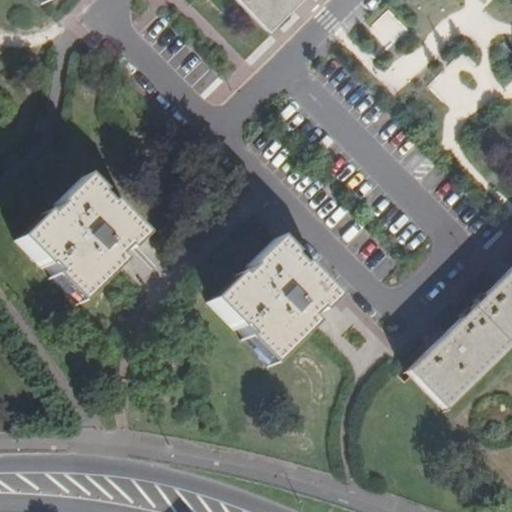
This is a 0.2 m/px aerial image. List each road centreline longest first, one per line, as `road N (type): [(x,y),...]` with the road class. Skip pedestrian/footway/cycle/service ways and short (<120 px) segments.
road 1 (residential): [(120,0),(112,20),(120,40),(218,132),(352,0)]
road 2 (secondary): [(263,511),(108,467),(0,464)]
